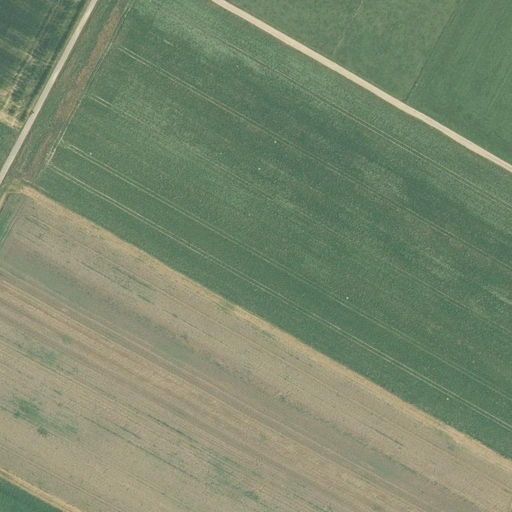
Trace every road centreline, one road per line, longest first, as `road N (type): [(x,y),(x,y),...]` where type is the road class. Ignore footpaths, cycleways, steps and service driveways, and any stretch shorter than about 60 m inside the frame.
road 1 (track): [(216,0),(511,171)]
road 2 (track): [(95,0),(0,184)]
